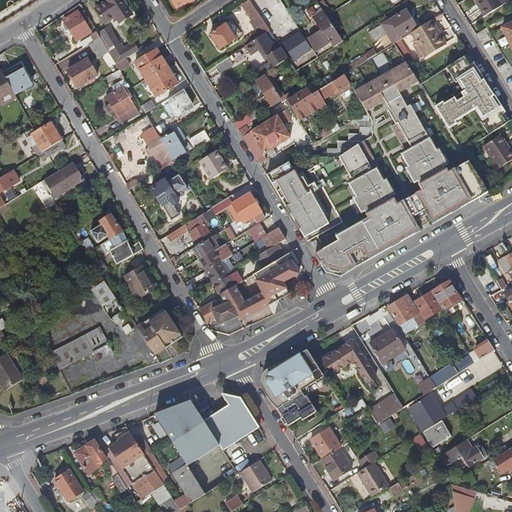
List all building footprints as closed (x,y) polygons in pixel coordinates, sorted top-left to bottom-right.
[(120,24),(132,15),(122,0),(105,0),(106,2),(96,8),(106,24),(116,17),(120,24)] [(173,0),(178,8),(191,0),(173,0)] [(473,0),(484,17),(502,6),(497,0),(473,0)] [(270,31),(266,25),(250,1),(242,6),(254,23),(252,25),(256,31),(260,37),(265,34),(270,31)] [(323,1),(318,4),(323,12),(326,17),(331,14),(323,1)] [(403,9),(387,18),(385,15),(375,21),(391,46),(395,44),(405,37),(404,35),(415,28),(405,12),(403,9)] [(92,24),(84,12),(80,15),(79,13),(65,21),(78,42),(78,41),(89,35),(91,33),(87,27),(92,24)] [(334,47),(342,42),(326,17),(323,12),(313,18),(321,31),(309,39),(316,52),(331,43),(334,47)] [(438,31),(432,21),(412,33),(418,43),(412,47),(420,59),(426,55),(443,45),(436,32),(438,31)] [(511,23),(503,28),(511,47),(511,23)] [(235,39),(225,24),(210,35),(219,49),(235,39)] [(126,59),(140,51),(135,43),(123,50),(109,28),(100,34),(110,50),(108,52),(109,53),(117,65),(126,59)] [(100,38),(97,33),(90,37),(93,42),(100,38)] [(268,58),(282,49),(280,47),(277,49),(273,44),(272,45),(265,34),(260,37),(247,46),(252,55),(261,49),(267,58),(268,58)] [(90,37),(89,35),(78,41),(83,48),(86,46),(89,44),(93,42),(90,37)] [(109,53),(108,52),(100,38),(93,42),(89,44),(98,59),(109,53)] [(306,49),(299,38),(286,47),(295,61),(308,53),(310,55),(314,52),(310,47),(306,49)] [(347,64),(351,71),(375,56),(370,48),(361,54),(361,55),(347,64)] [(270,72),(289,60),(282,49),(268,58),(271,62),(266,66),(270,72)] [(146,80),(168,67),(157,50),(135,64),(146,80)] [(296,71),(312,61),(309,56),(293,66),(296,71)] [(491,136),(509,125),(504,117),(507,115),(474,63),(470,65),(465,56),(447,67),(457,82),(460,80),(466,90),(462,92),(465,96),(458,101),(456,97),(446,103),(444,101),(435,107),(450,130),(459,124),(458,122),(478,109),(484,119),(481,121),(491,136)] [(228,58),(214,67),(219,74),(233,65),(228,58)] [(130,66),(126,59),(117,65),(120,70),(121,72),(130,66)] [(78,88),(96,76),(86,60),(67,71),(78,88)] [(429,223),(484,192),(477,180),(465,159),(450,167),(441,150),(440,151),(439,150),(438,151),(429,136),(425,138),(410,110),(413,108),(409,100),(405,102),(404,100),(403,100),(399,93),(417,83),(405,62),(354,92),(366,112),(379,105),(382,111),(380,113),(401,148),(394,152),(396,156),(395,157),(402,171),(400,172),(407,185),(410,183),(415,192),(411,194),(399,201),(393,204),(391,200),(389,197),(392,195),(383,179),(380,180),(373,168),(375,167),(361,143),(336,157),(350,182),(345,184),(352,197),(349,198),(358,214),(362,212),(364,216),(365,218),(333,236),(335,241),(314,253),(329,280),(341,273),(349,268),(387,247),(401,239),(417,230),(423,227),(429,223)] [(21,66),(4,76),(15,96),(33,85),(21,66)] [(264,76),(270,72),(266,66),(257,71),(261,77),(264,76)] [(178,84),(168,67),(146,80),(157,97),(178,84)] [(4,76),(0,70),(0,69),(0,104),(0,105),(4,112),(19,103),(15,96),(4,76)] [(312,95),(307,87),(287,99),(297,117),(324,101),(350,86),(344,75),(312,95)] [(266,81),(264,76),(261,77),(254,82),(255,84),(263,96),(257,99),(256,100),(262,111),(279,101),(274,93),(278,91),(270,79),(266,81)] [(104,97),(121,125),(139,114),(124,89),(126,88),(124,86),(126,85),(123,80),(121,81),(116,84),(112,87),(114,92),(104,97)] [(263,96),(255,84),(249,87),(257,99),(263,96)] [(192,108),(181,92),(168,100),(170,103),(175,112),(178,117),(192,108)] [(142,107),(146,113),(155,107),(151,101),(142,107)] [(327,106),(324,101),(297,117),(299,120),(321,107),(322,109),(327,106)] [(175,112),(170,103),(164,107),(169,115),(175,112)] [(238,129),(259,117),(255,110),(235,123),(238,129)] [(238,129),(259,163),(266,159),(263,154),(290,138),(282,125),(288,121),(282,113),(278,115),(264,124),(259,117),(238,129)] [(137,141),(150,133),(143,120),(130,127),(137,141)] [(333,132),(340,128),(336,123),(329,127),(333,132)] [(40,155),(62,141),(52,125),(28,140),(38,156),(40,155)] [(162,125),(155,129),(160,136),(167,132),(162,125)] [(161,139),(175,131),(173,128),(167,132),(160,136),(161,139)] [(321,157),(335,158),(336,157),(361,143),(365,139),(368,135),(370,129),(356,128),(356,135),(345,134),(345,142),(335,142),(333,150),(322,149),(321,157)] [(185,141),(178,129),(175,131),(161,139),(175,162),(186,156),(182,149),(185,147),(182,143),(185,141)] [(195,150),(210,141),(204,131),(189,141),(195,150)] [(507,153),(510,152),(500,137),(498,138),(507,153)] [(511,161),(511,155),(510,152),(507,153),(498,138),(482,148),(497,171),(511,161)] [(166,162),(169,166),(175,162),(161,139),(149,147),(152,151),(146,154),(149,159),(155,156),(161,166),(166,162)] [(66,147),(62,141),(40,155),(44,161),(66,147)] [(224,162),(217,151),(200,162),(211,181),(228,171),(223,163),(224,162)] [(296,180),(286,163),(266,175),(271,184),(304,237),(326,224),(300,177),(296,180)] [(55,177),(54,176),(45,181),(55,198),(83,181),(74,166),(55,177)] [(0,209),(5,206),(0,197),(0,193),(20,181),(14,171),(0,179),(0,209)] [(172,220),(180,215),(175,205),(180,202),(178,198),(176,194),(185,188),(178,177),(168,183),(166,180),(152,189),(172,220)] [(126,185),(129,191),(143,182),(141,180),(133,180),(126,185)] [(187,191),(185,188),(176,194),(178,198),(178,197),(182,198),(183,197),(185,194),(185,193),(187,191)] [(257,223),(265,218),(250,194),(228,208),(236,221),(241,218),(243,223),(253,217),(257,223)] [(215,217),(210,209),(205,212),(184,226),(177,230),(167,236),(171,242),(181,236),(188,232),(197,247),(212,238),(205,227),(208,224),(207,222),(215,217)] [(108,242),(123,233),(110,216),(100,222),(102,225),(90,232),(99,247),(101,246),(108,242)] [(267,235),(259,223),(247,231),(254,242),(262,237),(267,235)] [(235,238),(228,225),(222,229),(224,231),(230,241),(235,238)] [(286,240),(278,228),(267,235),(262,237),(269,249),(277,245),(286,240)] [(130,249),(123,233),(108,242),(113,252),(108,255),(115,267),(144,251),(140,243),(130,249)] [(197,247),(192,250),(199,260),(217,249),(213,242),(217,240),(215,236),(212,238),(197,247)] [(318,248),(312,239),(307,242),(312,250),(313,251),(318,248)] [(113,252),(108,242),(101,246),(106,256),(108,255),(113,252)] [(199,260),(205,271),(227,259),(231,256),(224,245),(217,249),(199,260)] [(284,257),(277,245),(269,249),(254,258),(261,270),(284,257)] [(294,266),(300,263),(293,251),(284,257),(261,270),(252,276),(269,303),(287,294),(282,282),(298,274),(294,266)] [(507,272),(511,269),(511,260),(508,263),(505,257),(498,261),(505,273),(507,272)] [(205,271),(212,283),(234,271),(227,259),(205,271)] [(101,275),(108,272),(103,263),(96,267),(101,275)] [(138,300),(156,290),(143,269),(126,279),(138,300)] [(212,283),(219,295),(234,286),(241,282),(234,270),(234,271),(212,283)] [(266,305),(269,303),(252,276),(251,276),(260,295),(266,305)] [(101,280),(87,289),(111,325),(125,331),(132,327),(101,280)] [(503,280),(498,283),(502,289),(503,290),(507,288),(503,280)] [(459,300),(449,283),(433,292),(444,309),(459,300)] [(245,307),(249,313),(258,309),(253,298),(243,303),(234,286),(219,295),(222,299),(224,303),(226,302),(233,313),(245,307)] [(439,309),(429,293),(414,302),(425,319),(439,309)] [(258,309),(266,305),(260,295),(253,298),(258,309)] [(200,310),(208,324),(214,321),(216,325),(234,315),(233,313),(226,302),(224,303),(222,299),(215,303),(214,301),(200,310)] [(427,325),(415,305),(412,307),(407,299),(389,310),(400,328),(410,321),(417,332),(427,325)] [(144,340),(155,355),(165,349),(164,347),(167,344),(169,346),(182,338),(160,303),(131,320),(144,340)] [(234,315),(237,319),(249,313),(245,307),(233,313),(234,315)] [(132,327),(125,331),(130,337),(136,333),(132,327)] [(404,349),(392,330),(370,343),(382,363),(404,349)] [(109,347),(100,331),(50,356),(60,374),(93,356),(109,347)] [(375,376),(352,340),(321,360),(330,375),(352,361),(366,383),(375,376)] [(474,364),(494,351),(488,342),(470,354),(468,355),(470,357),(474,364)] [(109,347),(93,356),(98,365),(114,356),(109,347)] [(267,372),(270,376),(265,379),(262,387),(272,402),(270,403),(276,408),(287,427),(292,423),(294,426),(296,424),(298,427),(306,422),(304,419),(315,413),(301,391),(324,376),(307,350),(267,372)] [(26,356),(30,366),(39,361),(34,352),(26,356)] [(0,383),(6,393),(24,381),(8,355),(0,360),(0,383)] [(470,357),(454,367),(458,374),(474,364),(470,357)] [(454,367),(431,381),(435,388),(458,374),(454,367)] [(456,412),(476,400),(471,392),(451,404),(456,412)] [(368,409),(377,424),(378,424),(389,417),(390,416),(397,412),(398,411),(403,408),(393,393),(368,409)] [(222,452),(258,430),(239,400),(222,395),(229,407),(204,423),(219,446),(222,452)] [(363,402),(361,399),(353,404),(357,411),(365,405),(363,402)] [(192,404),(155,418),(180,457),(187,467),(219,446),(204,423),(192,404)] [(427,427),(429,429),(445,419),(441,413),(426,422),(415,405),(408,409),(416,422),(414,423),(420,431),(427,427)] [(392,423),(389,417),(378,424),(382,430),(392,423)] [(331,424),(328,420),(317,426),(320,431),(326,428),(331,424)] [(449,436),(440,422),(423,433),(433,449),(442,443),(441,442),(449,436)] [(171,445),(160,428),(155,432),(166,448),(171,445)] [(137,445),(128,430),(117,435),(120,440),(117,442),(108,448),(109,450),(103,453),(112,467),(117,475),(127,489),(133,485),(133,484),(131,485),(121,469),(144,455),(137,445)] [(311,441),(323,458),(336,450),(325,432),(311,441)] [(421,434),(413,438),(419,450),(427,446),(421,434)] [(442,455),(435,460),(441,469),(461,456),(468,468),(483,459),(476,447),(471,450),(466,440),(442,455)] [(144,441),(137,445),(144,455),(159,480),(163,486),(165,488),(169,485),(164,476),(166,475),(144,441)] [(94,443),(93,443),(75,455),(89,476),(100,468),(99,466),(106,461),(94,443)] [(437,448),(430,452),(435,460),(442,455),(437,448)] [(323,458),(320,460),(333,480),(351,469),(338,449),(336,450),(323,458)] [(511,467),(511,451),(511,450),(493,462),(500,475),(511,467)] [(363,470),(373,464),(379,460),(374,452),(358,462),(363,470)] [(144,455),(121,469),(131,485),(133,484),(133,485),(138,493),(140,496),(134,500),(136,503),(138,502),(163,486),(159,480),(144,455)] [(187,505),(204,494),(187,467),(180,457),(166,466),(169,471),(173,476),(176,482),(185,497),(175,504),(179,510),(187,505)] [(269,480),(257,460),(239,472),(251,492),(269,480)] [(363,470),(357,474),(371,497),(388,486),(373,464),(363,470)] [(176,482),(173,476),(169,471),(167,472),(174,483),(176,482)] [(84,493),(70,472),(55,482),(69,503),(84,493)] [(127,489),(117,475),(111,478),(129,507),(136,503),(134,500),(127,489)] [(402,480),(388,489),(393,497),(403,491),(402,490),(406,487),(402,480)] [(452,493),(451,485),(440,492),(443,502),(453,500),(452,493)] [(165,488),(163,486),(138,502),(141,506),(146,503),(147,503),(152,500),(152,499),(154,498),(162,511),(176,511),(179,510),(175,504),(165,488)] [(98,490),(91,494),(99,506),(99,507),(106,503),(98,490)] [(91,494),(91,493),(82,498),(91,511),(99,506),(91,494)] [(470,511),(474,500),(452,493),(453,500),(454,508),(454,511),(470,511)] [(242,504),(236,495),(225,502),(230,511),(242,504)]
